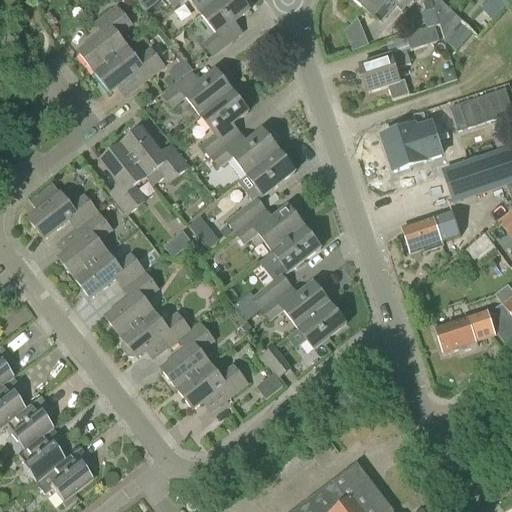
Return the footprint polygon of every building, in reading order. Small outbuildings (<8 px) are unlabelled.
[(188,0),(200,15),(218,0),(166,0),(172,8),(182,0),(188,0)] [(238,0),(218,0),(200,15),(216,34),(202,45),(211,56),(233,39),(225,28),(247,11),(238,0)] [(430,0),(351,0),(352,0),(373,20),(390,2),(400,11),(410,0),(426,0),(428,3),(423,4),(426,14),(429,13),(434,11),(430,0)] [(430,0),(434,11),(436,11),(442,4),(445,0),(430,0)] [(436,11),(434,11),(439,27),(441,33),(456,18),(442,4),(436,11)] [(96,74),(127,49),(116,36),(130,25),(117,8),(97,23),(104,32),(78,51),(96,74)] [(426,14),(421,15),(426,31),(433,29),(439,27),(434,11),(429,13),(426,14)] [(353,53),(368,47),(359,22),(343,28),(353,53)] [(449,46),(448,46),(455,53),(472,34),(462,26),(448,42),(449,46)] [(426,31),(406,37),(406,38),(407,39),(411,51),(411,52),(438,44),(433,29),(426,31)] [(127,49),(96,74),(110,92),(136,73),(143,82),(162,68),(150,52),(137,62),(127,49)] [(410,66),(406,54),(391,58),(360,69),(368,96),(387,89),(392,103),(409,97),(404,84),(399,85),(394,72),(410,66)] [(187,62),(168,73),(174,84),(193,73),(187,62)] [(201,121),(233,95),(217,75),(195,93),(186,82),(163,100),(173,111),(185,102),(201,121)] [(211,160),(234,143),(227,133),(249,116),(233,95),(201,121),(216,140),(203,150),(211,160)] [(439,157),(430,128),(415,132),(413,129),(383,138),(394,173),(424,163),(424,161),(439,157)] [(149,178),(146,180),(152,189),(168,177),(172,182),(187,171),(170,149),(162,156),(142,131),(123,146),(149,178)] [(247,180),(279,155),(273,147),(275,146),(275,140),(270,134),(265,133),(263,135),(241,152),(234,143),(211,160),(220,171),(232,161),(247,180)] [(136,188),(146,180),(149,178),(123,146),(103,161),(122,186),(112,194),(130,217),(148,203),(136,188)] [(511,150),(443,174),(453,206),(507,188),(511,200),(511,150)] [(279,155),(247,180),(254,189),(246,196),(255,207),(296,175),(279,155)] [(78,232),(99,215),(86,199),(73,209),(62,195),(29,222),(45,242),(70,222),(78,232)] [(272,256),(305,231),(299,223),(303,219),(293,207),(289,210),(288,210),(265,228),(258,220),(237,236),(245,246),(257,237),(272,256)] [(237,236),(258,220),(250,210),(229,226),(237,236)] [(511,211),(498,224),(511,240),(511,211)] [(75,281),(109,255),(99,242),(111,232),(99,215),(78,232),(85,241),(60,262),(75,281)] [(189,229),(196,239),(208,229),(200,220),(189,229)] [(437,232),(433,222),(403,232),(411,255),(441,245),(442,247),(461,241),(456,225),(437,232)] [(305,231),(272,256),(263,264),(279,284),(321,251),(305,231)] [(172,257),(190,242),(182,233),(165,247),(172,257)] [(484,237),(466,252),(474,262),(492,247),(484,237)] [(124,291),(144,275),(131,259),(119,268),(109,255),(75,281),(91,301),(116,281),(124,291)] [(122,341),(154,315),(144,302),(157,291),(144,275),(124,291),(131,301),(106,321),(122,341)] [(263,313),(284,296),(276,286),(254,303),(263,313)] [(299,333),(331,308),(315,288),(292,306),(284,296),(263,313),(271,324),(284,314),(299,333)] [(511,299),(491,313),(494,322),(506,314),(511,322),(511,299)] [(331,308),(299,333),(315,353),(347,328),(331,308)] [(461,355),(477,350),(473,339),(492,332),(486,314),(435,331),(444,356),(460,351),(461,355)] [(179,343),(200,327),(190,335),(176,317),(164,327),(154,315),(122,341),(137,360),(162,340),(170,350),(179,343)] [(177,393),(209,368),(198,355),(213,343),(200,327),(179,343),(187,353),(162,373),(177,393)] [(0,389),(11,381),(0,366),(0,365),(8,360),(0,350),(0,389)] [(280,382),(290,373),(274,352),(263,361),(280,382)] [(209,368),(177,393),(192,413),(219,393),(225,401),(246,386),(233,369),(218,380),(209,368)] [(23,412),(12,397),(20,391),(11,381),(0,389),(0,431),(5,428),(4,427),(23,412)] [(21,455),(51,432),(39,417),(47,411),(38,400),(23,412),(4,427),(5,428),(11,436),(8,439),(21,455)] [(63,463),(62,462),(51,449),(59,443),(51,432),(21,455),(16,458),(23,468),(20,470),(33,488),(45,479),(44,478),(63,463)] [(44,478),(45,479),(53,490),(50,493),(60,506),(90,483),(79,468),(87,462),(78,450),(62,462),(63,463),(44,478)] [(392,511),(358,466),(297,511),(392,511)]
